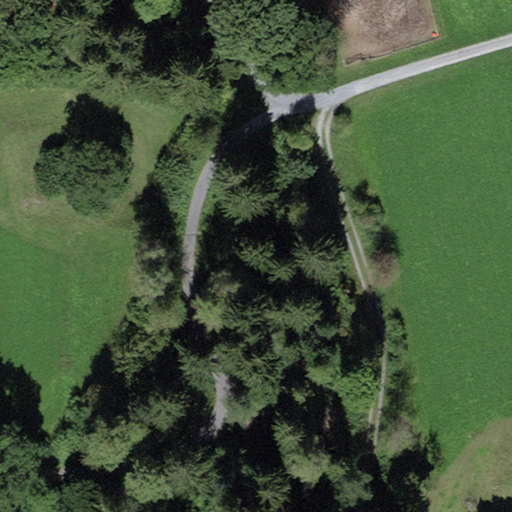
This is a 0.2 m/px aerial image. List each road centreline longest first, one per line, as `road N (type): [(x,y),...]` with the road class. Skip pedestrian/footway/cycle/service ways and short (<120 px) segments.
road 1 (track): [(0,479),(166,461),(201,440),(224,406),(188,271),(197,194),(219,161),(313,105),(511,43)]
road 2 (track): [(313,105),(375,314),(388,415),(374,511)]
road 3 (track): [(313,105),(270,87),(225,0)]
